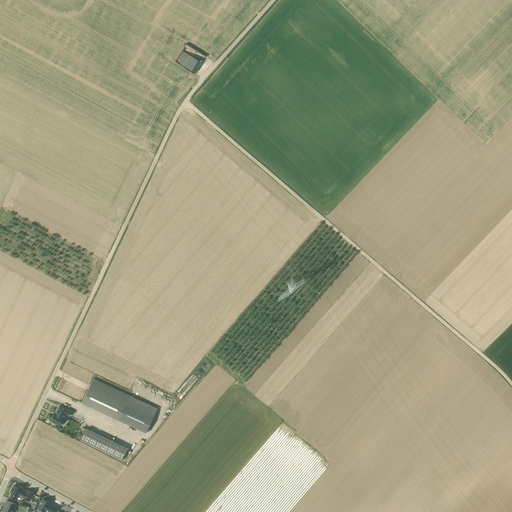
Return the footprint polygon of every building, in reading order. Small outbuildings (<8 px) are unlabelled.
[(191,56),(185,66),(195,73),(201,62),(191,56)] [(82,403),(146,433),(158,408),(93,378),(82,403)] [(60,406),(56,413),(55,413),(51,421),(52,422),(51,423),(54,424),(55,423),(60,426),(64,417),(65,414),(69,416),(71,411),(60,406)] [(128,448),(87,428),(81,441),(122,460),(128,448)] [(23,489),(23,488),(18,485),(17,487),(14,485),(10,492),(12,493),(10,496),(15,499),(19,493),(24,496),(23,497),(30,501),(34,494),(27,490),(27,491),(23,489)] [(50,503),(43,499),(38,507),(45,511),(46,510),(48,511),(52,511),(56,507),(50,504),(50,503)] [(13,511),(16,504),(7,500),(1,511),(13,511)]
